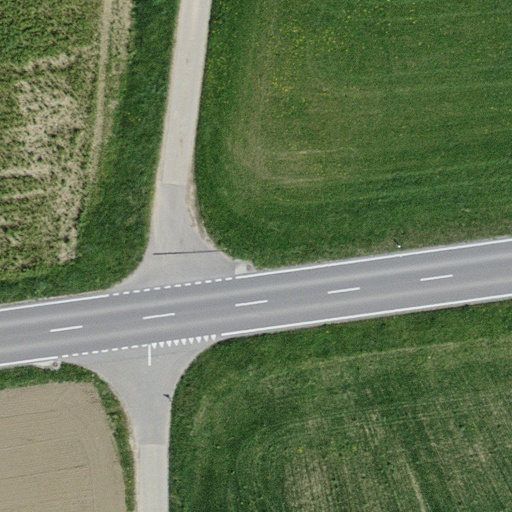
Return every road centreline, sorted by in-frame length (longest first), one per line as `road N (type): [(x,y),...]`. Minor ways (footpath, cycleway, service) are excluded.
road 1 (secondary): [(511,267),(0,338)]
road 2 (track): [(195,0),(171,239),(150,317),(157,511)]
